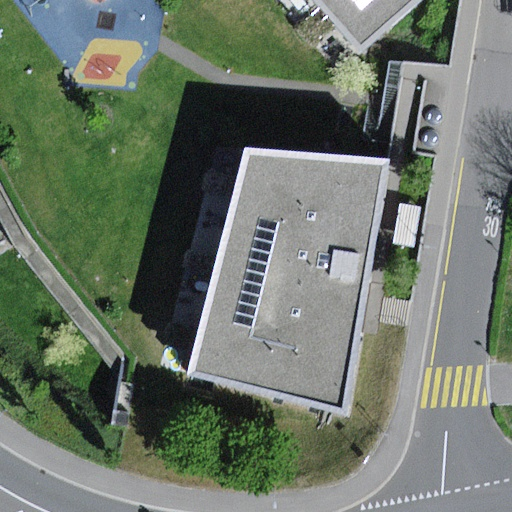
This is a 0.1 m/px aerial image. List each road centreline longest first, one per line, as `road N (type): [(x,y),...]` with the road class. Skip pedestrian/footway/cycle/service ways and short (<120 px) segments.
road 1 (residential): [(447,511),(448,382),(482,177),(504,127)]
road 2 (residential): [(507,0),(504,127)]
